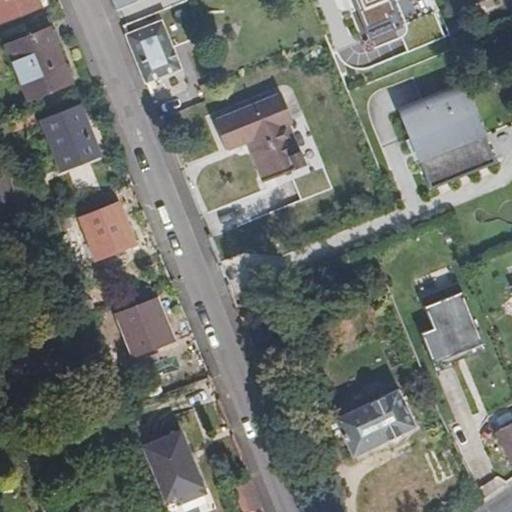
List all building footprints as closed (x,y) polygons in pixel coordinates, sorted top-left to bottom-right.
[(0,0),(0,21),(1,24),(41,8),(37,0),(0,0)] [(113,0),(117,9),(135,2),(139,0),(113,0)] [(359,0),(355,2),(370,40),(388,33),(382,20),(390,17),(383,0),(359,0)] [(161,21),(127,36),(146,82),(179,68),(161,21)] [(29,98),(71,81),(50,28),(8,45),(29,98)] [(434,188),(498,162),(455,59),(415,76),(425,100),(401,110),(434,188)] [(299,107),(288,112),(275,83),(205,112),(215,140),(239,131),(258,174),(270,168),(284,162),(288,171),(296,190),(327,178),(299,107)] [(63,170),(100,156),(81,107),(43,123),(63,170)] [(33,111),(9,121),(13,133),(37,123),(33,111)] [(274,177),(288,171),(284,162),(270,168),(274,177)] [(136,245),(118,204),(114,193),(79,207),(84,219),(82,220),(99,261),(136,245)] [(448,358),(482,344),(457,285),(420,300),(432,330),(420,335),(436,374),(452,367),(451,364),(448,358)] [(158,301),(119,319),(135,359),(175,342),(158,301)] [(448,358),(451,364),(485,350),(482,344),(448,358)] [(124,390),(116,393),(124,412),(128,411),(144,405),(140,397),(128,401),(124,390)] [(414,429),(394,392),(335,424),(354,460),(414,429)] [(511,448),(511,414),(494,424),(508,450),(511,448)] [(142,446),(164,501),(202,486),(181,430),(142,446)] [(243,511),(256,511),(263,509),(253,482),(234,488),(243,511)]
